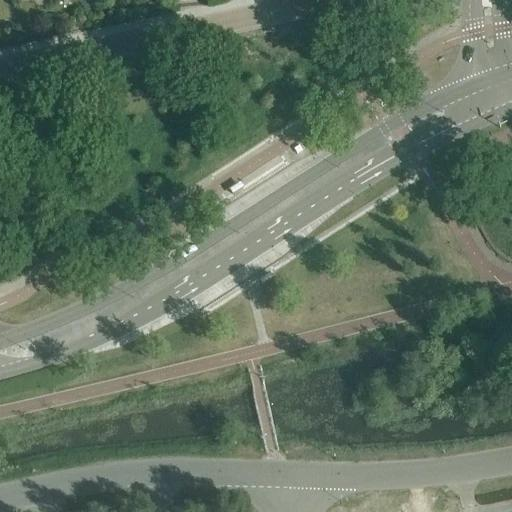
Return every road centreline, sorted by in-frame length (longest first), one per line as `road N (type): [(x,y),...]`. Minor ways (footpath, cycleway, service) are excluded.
road 1 (tertiary): [(0,373),(122,325),(390,160),(481,117)]
road 2 (tertiary): [(474,86),(394,123),(101,301),(0,342)]
road 3 (residential): [(0,70),(326,0)]
road 4 (unclassified): [(0,496),(145,472),(279,476)]
road 5 (unclassified): [(279,476),(511,459)]
